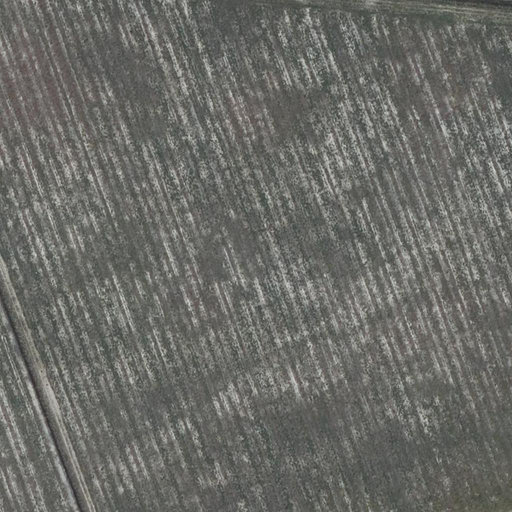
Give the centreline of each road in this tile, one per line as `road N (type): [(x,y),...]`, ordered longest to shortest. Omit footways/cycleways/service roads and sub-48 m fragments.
road 1 (track): [(90,511),(0,267)]
road 2 (track): [(511,13),(362,0)]
